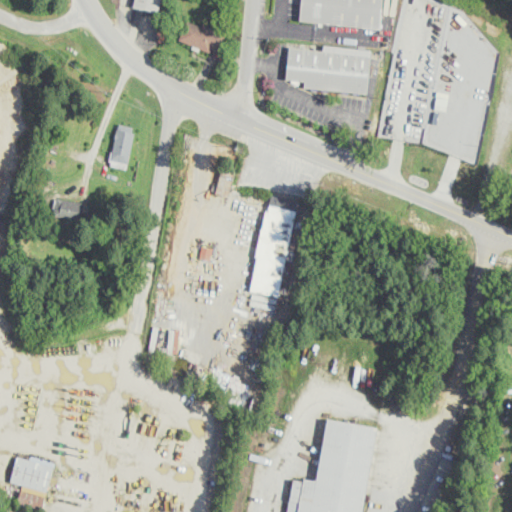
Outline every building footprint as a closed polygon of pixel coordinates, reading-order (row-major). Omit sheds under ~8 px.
[(162,0),(160,13),(134,7),(135,0),(162,0)] [(384,0),(381,29),(301,21),(303,0),(384,0)] [(188,21),(203,27),(205,24),(212,27),(213,25),(221,28),(219,34),(226,37),(220,52),(212,49),(211,53),(201,49),(200,52),(193,49),(194,47),(180,41),(188,21)] [(371,55),(368,94),(306,88),(306,81),(287,79),(290,48),(371,55)] [(136,134),(130,164),(112,160),(120,123),(135,127),(133,133),(136,134)] [(232,186),(230,197),(216,194),(223,169),(236,172),(232,186)] [(300,201),(289,251),(258,251),(263,229),(265,230),(273,195),(300,201)] [(86,207),(85,214),(80,213),(79,220),(54,216),(56,209),(54,209),(56,198),(83,203),(82,206),(86,207)] [(361,511),(375,425),(327,417),(317,480),(293,476),(288,511),(361,511)] [(45,493),(53,466),(18,455),(10,482),(45,493)] [(46,495),(21,489),(19,501),(43,507),(46,495)]
